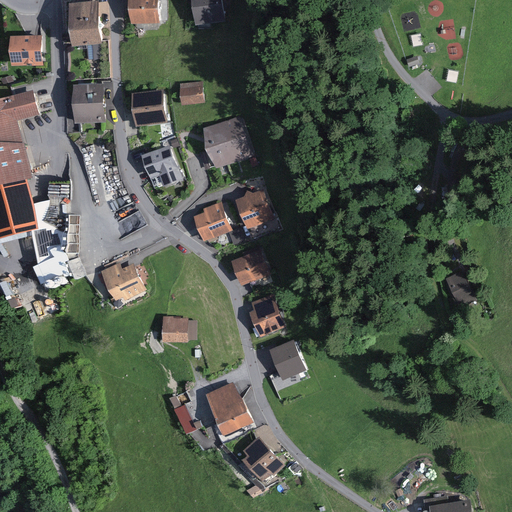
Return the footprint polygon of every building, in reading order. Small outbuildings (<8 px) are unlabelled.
[(139,0),(142,27),(167,25),(165,0),(139,0)] [(229,24),(225,0),(199,0),(203,28),(229,24)] [(110,59),(104,2),(75,5),(77,19),(72,23),(78,25),(81,47),(98,45),(99,61),(110,59)] [(49,67),(47,36),(19,37),(20,68),(49,67)] [(417,58),(409,60),(411,66),(419,63),(417,58)] [(207,104),(204,82),(185,84),(187,106),(207,104)] [(82,124),(109,123),(109,83),(82,84),(82,124)] [(174,125),(168,89),(138,93),(143,130),(174,125)] [(47,117),(39,91),(0,102),(0,227),(5,243),(49,229),(34,180),(44,177),(27,123),(47,117)] [(258,157),(244,118),(212,129),(225,168),(258,157)] [(188,182),(175,147),(149,156),(158,179),(165,177),(169,189),(188,182)] [(69,275),(77,277),(78,179),(59,179),(58,247),(63,259),(40,268),(45,284),(69,275)] [(278,219),(266,192),(258,195),(252,192),(251,198),(243,201),(256,229),(278,219)] [(237,230),(224,202),(208,210),(210,213),(201,218),(212,242),(237,230)] [(275,278),(264,251),(238,261),(249,288),(275,278)] [(154,294),(139,264),(127,270),(124,263),(106,272),(125,309),(154,294)] [(483,302),(468,274),(455,281),(464,298),(459,300),(466,312),(483,302)] [(290,328),(274,295),(255,304),(259,313),(255,315),(266,339),(290,328)] [(193,318),(169,318),(169,343),(194,343),(194,337),(202,337),(201,321),(193,321),(193,318)] [(295,366),(290,349),(268,356),(274,373),(295,366)] [(263,424),(240,383),(216,396),(239,437),(263,424)] [(189,402),(178,407),(189,431),(200,426),(189,402)] [(292,469),(265,440),(251,452),(259,461),(253,467),(271,487),(292,469)] [(478,511),(477,501),(444,507),(442,497),(427,499),(429,511),(441,510),(441,511),(478,511)]
